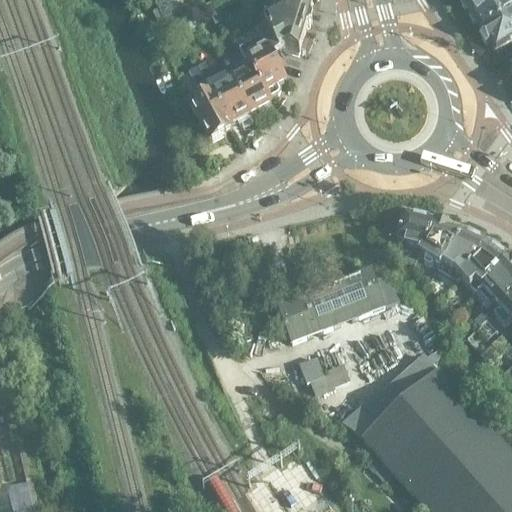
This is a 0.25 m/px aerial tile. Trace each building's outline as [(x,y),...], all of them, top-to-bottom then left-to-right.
[(252,0),(247,0),(242,3),(245,9),(254,5),(252,0)] [(274,0),(278,7),(263,16),(268,25),(297,9),(297,10),(310,3),(309,1),(311,0),(274,0)] [(457,0),(460,5),(466,6),(466,7),(465,12),(467,16),(491,0),(457,0)] [(511,8),(506,0),(491,0),(467,16),(468,18),(474,19),(479,27),(477,33),(479,36),(511,15),(511,8)] [(265,27),(267,30),(258,35),(266,52),(269,50),(272,56),(278,52),(285,49),(300,54),(307,30),(310,28),(312,23),(310,20),(313,9),(310,3),(297,10),(297,9),(268,25),(265,27)] [(212,5),(205,9),(215,28),(223,23),(213,5),(212,5)] [(511,15),(479,36),(481,38),(487,39),(497,54),(511,44),(511,15)] [(196,19),(183,25),(189,37),(202,31),(196,19)] [(250,26),(253,33),(260,30),(256,22),(250,26)] [(257,56),(247,62),(265,96),(286,84),(271,57),(272,56),(269,50),(266,52),(258,35),(256,32),(247,37),(257,56)] [(242,80),(232,85),(250,118),(260,113),(261,115),(272,109),(265,96),(247,62),(235,68),(242,80)] [(207,66),(199,70),(207,86),(210,91),(217,87),(214,83),(215,82),(207,66)] [(199,70),(191,74),(199,90),(207,86),(199,70)] [(232,85),(212,96),(233,134),(234,133),(232,129),(240,124),(241,126),(252,121),(250,118),(232,85)] [(212,96),(190,108),(202,130),(211,146),(233,134),(212,96)] [(394,224),(388,231),(399,241),(398,245),(415,268),(422,258),(424,254),(431,242),(435,227),(430,225),(427,223),(421,221),(417,222),(404,219),(403,226),(394,224)] [(435,226),(435,227),(431,242),(424,254),(426,255),(425,260),(434,265),(437,262),(444,267),(446,265),(445,264),(462,241),(464,236),(450,232),(449,227),(441,224),(437,227),(435,226)] [(464,236),(462,241),(445,264),(446,265),(444,267),(455,273),(456,272),(462,279),(470,273),(478,266),(488,248),(477,243),(475,240),(470,237),(466,237),(464,236)] [(470,273),(462,279),(478,296),(511,264),(500,256),(499,253),(494,250),(490,250),(488,248),(478,266),(470,273)] [(511,264),(478,296),(488,308),(493,303),(501,312),(511,301),(511,264)] [(377,284),(373,273),(278,309),(292,347),(401,305),(388,281),(377,284)] [(457,316),(467,307),(461,300),(451,309),(457,316)] [(511,301),(501,312),(495,317),(506,329),(511,323),(511,301)] [(478,331),(490,321),(484,314),(472,325),(478,331)] [(342,427),(363,443),(368,450),(357,460),(373,478),(375,476),(385,487),(394,479),(423,511),(511,511),(511,451),(441,376),(459,360),(448,346),(428,363),(425,358),(364,412),(362,410),(342,427)] [(494,359),(499,354),(493,348),(488,353),(494,359)] [(308,389),(311,387),(316,402),(336,395),(335,392),(351,386),(345,369),(328,375),(330,379),(324,381),(317,362),(301,369),(308,389)]
